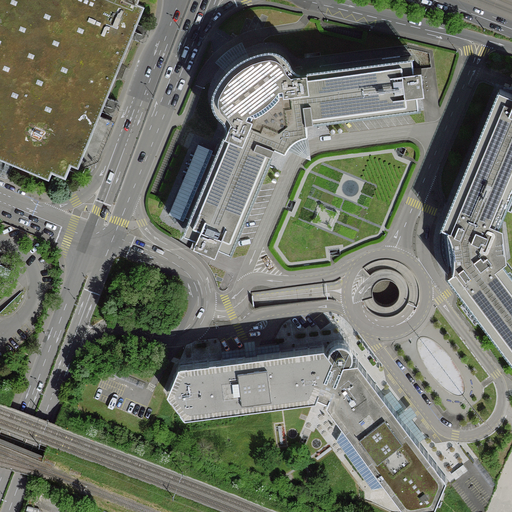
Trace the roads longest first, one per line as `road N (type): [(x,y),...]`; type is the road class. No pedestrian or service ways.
road 1 (unclassified): [(360,322),(444,430),(482,433),(501,415),(503,385),(425,284)]
road 2 (primary): [(91,235),(0,476)]
road 3 (unclassified): [(394,253),(477,42)]
road 4 (unclassified): [(180,333),(239,329),(267,312),(350,309)]
road 5 (unclassified): [(360,262),(330,277),(254,280),(233,307),(202,306)]
road 6 (primary): [(9,511),(70,349)]
road 7 (primary): [(173,15),(115,170)]
road 8 (primary): [(317,0),(477,42)]
road 9 (primary): [(133,185),(187,45)]
